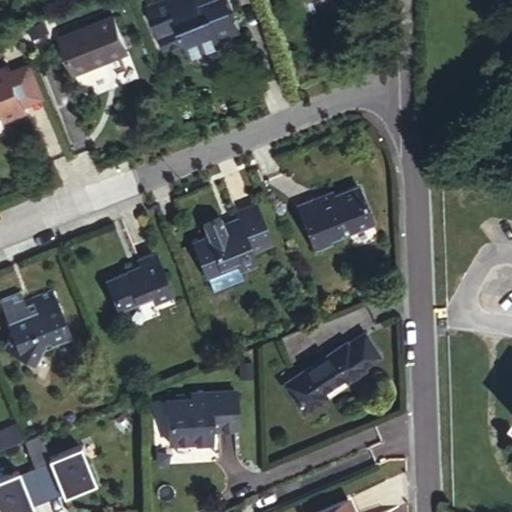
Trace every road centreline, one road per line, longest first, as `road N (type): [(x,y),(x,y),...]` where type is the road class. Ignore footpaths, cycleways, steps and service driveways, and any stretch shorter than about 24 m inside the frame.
road 1 (unclassified): [(0,235),(408,76)]
road 2 (residential): [(426,511),(408,76)]
